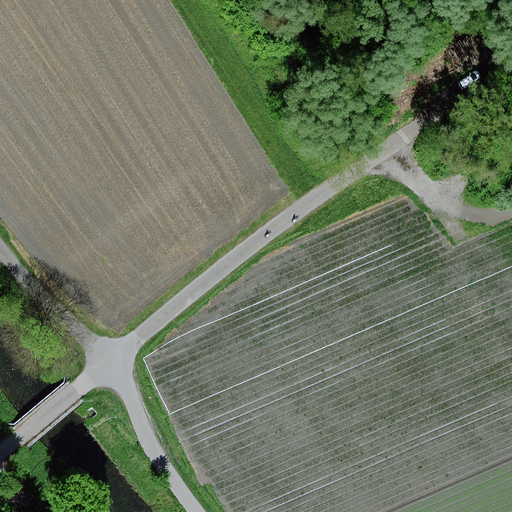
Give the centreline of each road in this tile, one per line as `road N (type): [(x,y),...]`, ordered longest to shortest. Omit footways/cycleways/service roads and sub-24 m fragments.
road 1 (track): [(0,457),(356,170),(511,79)]
road 2 (track): [(204,511),(147,440),(113,363),(50,314),(0,243)]
road 3 (track): [(400,143),(511,287)]
